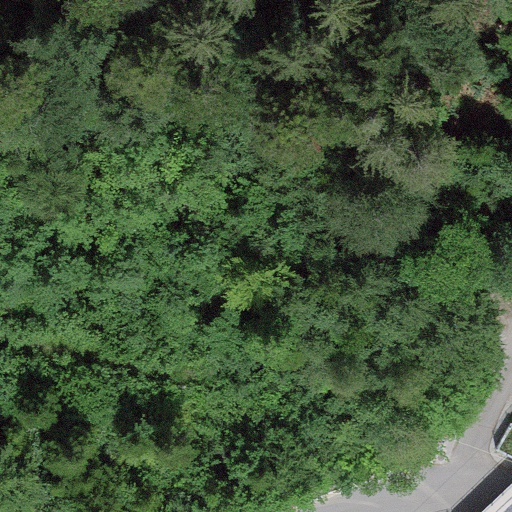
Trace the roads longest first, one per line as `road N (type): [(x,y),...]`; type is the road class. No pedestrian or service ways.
road 1 (residential): [(359,511),(472,485),(511,502)]
road 2 (track): [(511,352),(488,381),(472,485)]
